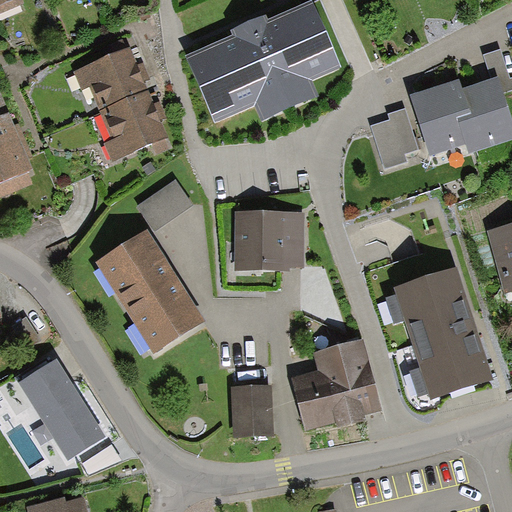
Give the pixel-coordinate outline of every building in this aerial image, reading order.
[(0,0),(0,15),(22,6),(18,0),(0,0)] [(310,11),(270,29),(267,21),(243,32),(234,36),(237,43),(189,65),(216,126),(256,108),(264,126),(318,101),(310,83),(337,71),(310,11)] [(91,89),(102,114),(148,95),(141,77),(130,52),(74,75),(82,93),(91,89)] [(501,52),(484,57),(493,84),(499,82),(504,95),(511,92),(511,80),(511,81),(501,52)] [(466,150),(469,157),(511,143),(511,120),(504,95),(499,82),(493,84),(472,91),(463,94),(472,120),(458,125),(466,150)] [(430,161),(466,150),(458,125),(472,120),(463,94),(460,85),(439,91),(411,101),(430,161)] [(0,118),(10,114),(0,93),(0,118)] [(158,116),(148,95),(102,114),(114,141),(105,145),(113,164),(168,140),(158,116)] [(419,149),(406,112),(390,117),(392,122),(372,129),(386,169),(406,162),(404,154),(419,149)] [(10,114),(0,118),(0,196),(1,199),(33,184),(29,175),(36,172),(30,159),(35,157),(20,124),(16,126),(10,114)] [(176,185),(141,209),(156,231),(191,207),(176,185)] [(236,216),(236,274),(289,274),(289,270),(304,270),(304,216),(273,216),(236,216)] [(511,230),(489,237),(507,294),(511,292),(511,230)] [(149,237),(100,270),(154,357),(204,327),(149,237)] [(432,405),(492,386),(470,319),(456,275),(396,295),(398,301),(388,304),(396,329),(405,326),(421,374),(413,377),(421,400),(430,397),(432,405)] [(337,426),(339,432),(366,425),(365,419),(381,415),(365,346),(316,358),(321,380),(304,385),(294,387),(305,434),(337,426)] [(58,362),(19,387),(69,465),(108,440),(70,382),(58,362)] [(268,389),(233,392),(237,439),(272,437),(268,389)] [(65,501),(28,511),(27,511),(87,511),(85,501),(66,506),(65,501)]
